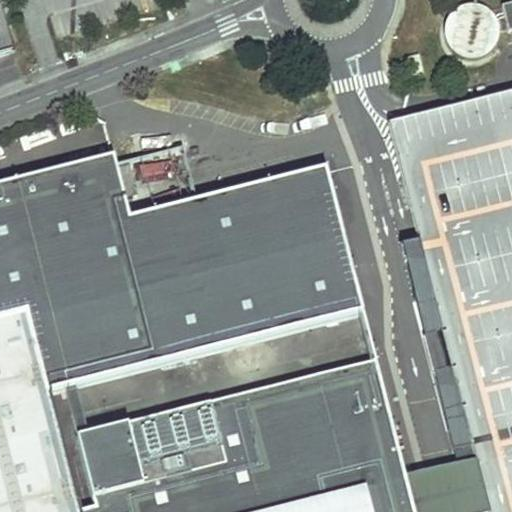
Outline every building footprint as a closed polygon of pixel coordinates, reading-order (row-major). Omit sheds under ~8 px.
[(0,0),(0,57),(16,53),(0,0)] [(452,61),(504,45),(489,0),(483,0),(437,15),(452,61)] [(511,5),(502,8),(508,33),(511,32),(511,5)] [(418,55),(407,57),(412,76),(422,74),(418,55)] [(478,511),(511,511),(511,88),(374,125),(478,511)] [(189,175),(204,171),(198,152),(183,156),(189,175)] [(0,511),(413,511),(413,509),(408,490),(377,377),(287,401),(252,410),(227,417),(84,454),(98,511),(80,511),(53,408),(362,324),(325,183),(197,217),(183,163),(115,180),(112,172),(0,202),(0,511)]
